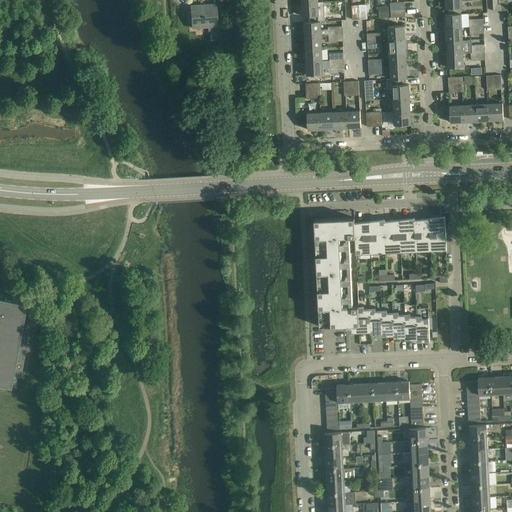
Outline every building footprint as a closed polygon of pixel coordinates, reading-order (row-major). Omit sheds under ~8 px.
[(460,8),(462,8),(461,0),(445,0),(446,9),(448,8),(448,14),(461,13),(460,8)] [(501,11),(500,0),(492,0),(493,11),(501,11)] [(500,0),(501,11),(508,10),(507,0),(500,0)] [(318,16),(319,16),(318,2),(302,3),(302,16),(306,16),(306,22),(319,21),(318,16)] [(391,10),(405,9),(405,2),(390,3),(391,10)] [(218,31),(216,4),(191,6),(191,12),(188,12),(188,22),(192,22),(193,28),(207,27),(207,32),(218,31)] [(366,4),(359,5),(359,19),(367,19),(366,4)] [(387,7),(379,7),(379,16),(380,18),(388,17),(387,7)] [(405,9),(391,10),(391,17),(405,17),(405,9)] [(448,14),(445,14),(445,28),(462,27),(461,13),(448,14)] [(469,27),(484,26),(483,18),(469,19),(469,27)] [(321,21),(319,21),(306,22),(305,22),(305,35),(322,35),(321,21)] [(329,34),(343,34),(342,26),(328,27),(329,34)] [(388,27),(389,40),(405,39),(405,26),(388,27)] [(484,33),(484,26),(469,27),(470,34),(484,33)] [(446,41),(463,40),(462,27),(445,28),(446,41)] [(367,41),(382,40),(381,33),(367,34),(367,41)] [(343,41),(343,34),(329,34),(329,42),(343,41)] [(323,48),(322,35),(305,35),(306,48),(323,48)] [(406,52),(405,39),(389,40),(389,53),(406,52)] [(382,40),(367,41),(368,48),(382,48),(382,40)] [(447,54),(463,53),(463,40),(446,41),(447,54)] [(471,53),(485,52),(485,45),(470,45),(471,53)] [(323,61),(323,48),(306,48),(307,62),(323,61)] [(330,60),(344,60),(344,52),(329,53),(330,60)] [(407,65),(406,52),(389,53),(390,66),(407,65)] [(486,60),(485,52),(471,53),(471,60),(486,60)] [(463,53),(447,54),(447,67),(464,66),(463,53)] [(369,67),(383,66),(383,59),(368,60),(369,67)] [(344,60),(330,60),(330,68),(340,67),(340,73),(345,73),(344,60)] [(323,61),(307,62),(307,75),(324,74),(323,61)] [(407,65),(390,66),(391,80),(393,80),(405,79),(407,79),(407,65)] [(383,74),(383,66),(369,67),(369,75),(383,74)] [(501,75),(494,75),(494,90),(502,89),(501,75)] [(448,78),(449,85),(463,84),(463,77),(448,78)] [(393,99),(410,98),(409,85),(406,85),(405,79),(393,80),(393,86),(392,86),(393,99)] [(369,80),(365,81),(366,100),(374,100),(373,80),(369,80)] [(352,96),(352,81),(344,81),(345,96),(352,96)] [(359,81),(352,81),(352,96),(360,95),(359,81)] [(306,91),(321,90),(320,83),(306,83),(306,91)] [(464,91),(463,84),(449,85),(449,92),(464,91)] [(321,98),(321,90),(306,91),(306,98),(321,98)] [(410,111),(410,98),(393,99),(394,112),(410,111)] [(503,103),(489,104),(490,120),(504,120),(503,103)] [(464,122),(477,121),(476,104),(463,105),(464,122)] [(477,121),(490,120),(489,104),(476,104),(477,121)] [(464,122),(463,105),(450,106),(451,123),(464,122)] [(335,129),(348,128),(347,111),(334,112),(335,129)] [(360,111),(347,111),(348,128),(361,127),(360,111)] [(381,111),(374,112),(374,126),(382,126),(381,111)] [(410,111),(394,112),(394,125),(411,125),(410,111)] [(321,113),(322,129),(335,129),(334,112),(321,113)] [(374,126),(374,112),(366,112),(367,127),(374,126)] [(322,129),(321,113),(307,113),(308,130),(322,129)] [(430,218),(431,251),(447,250),(445,221),(445,216),(430,218)] [(348,332),(360,331),(359,306),(353,306),(350,237),(355,237),(355,223),(355,218),(349,218),(349,221),(344,221),(344,218),(315,219),(320,327),(348,325),(348,332)] [(401,252),(416,252),(415,220),(415,218),(400,220),(401,252)] [(416,252),(431,251),(430,218),(415,220),(416,252)] [(371,254),(386,253),(385,221),(385,219),(370,221),(371,254)] [(386,253),(401,252),(400,220),(385,221),(386,253)] [(356,254),(371,254),(370,221),(355,223),(355,237),(356,254)] [(0,385),(11,387),(13,375),(21,377),(30,327),(32,318),(24,316),(26,304),(0,299),(0,385)] [(360,331),(372,331),(370,308),(364,309),(364,305),(359,306),(360,331)] [(383,333),(382,310),(376,311),(376,308),(370,308),(372,331),(372,333),(383,333)] [(395,335),(394,312),(387,312),(387,310),(382,310),(383,333),(383,335),(395,335)] [(406,336),(405,314),(399,314),(399,312),(394,312),(395,335),(395,337),(406,336)] [(418,338),(417,316),(411,316),(411,314),(405,314),(406,336),(406,339),(418,338)] [(422,316),(417,316),(418,338),(418,341),(430,340),(429,318),(422,318),(422,316)] [(511,392),(511,375),(503,376),(503,393),(511,392)] [(503,376),(491,377),(491,394),(503,393),(503,376)] [(491,394),(491,377),(478,378),(478,381),(479,387),(479,392),(479,395),(491,394)] [(398,399),(410,398),(411,398),(410,396),(410,390),(410,384),(410,381),(397,382),(398,399)] [(374,400),(386,400),(385,382),(373,383),(374,400)] [(386,400),(398,399),(397,382),(385,382),(386,400)] [(362,401),(374,400),(373,383),(361,384),(362,401)] [(350,402),(350,401),(349,384),(337,385),(337,388),(338,394),(338,400),(338,402),(338,406),(338,408),(350,407),(350,402)] [(350,401),(362,401),(361,384),(349,384),(350,401)] [(470,438),(487,437),(486,424),(469,425),(470,438)] [(410,441),(428,440),(427,427),(410,428),(410,441)] [(325,445),(342,444),(351,444),(350,432),(325,433),(325,445)] [(488,449),(487,437),(470,438),(471,450),(488,449)] [(428,452),(428,440),(410,441),(411,453),(428,452)] [(343,456),(342,444),(325,445),(326,457),(343,456)] [(488,461),(488,449),(471,450),(471,462),(488,461)] [(412,465),(429,464),(428,452),(411,453),(412,465)] [(326,469),(344,468),(343,456),(326,457),(326,469)] [(489,473),(488,461),(471,462),(472,474),(489,473)] [(412,477),(429,476),(429,464),(412,465),(412,477)] [(327,481),(344,480),(354,480),(354,468),(344,468),(326,469),(327,481)] [(490,485),(489,473),(472,474),(472,486),(490,485)] [(413,489),(430,488),(429,476),(412,477),(413,489)] [(378,479),(379,484),(379,491),(383,490),(387,490),(386,478),(378,479)] [(328,493),(345,492),(344,480),(327,481),(328,493)] [(490,497),(490,485),(472,486),(473,498),(490,497)] [(413,501),(431,500),(430,488),(413,489),(413,501)] [(328,505),(346,504),(356,504),(355,492),(345,492),(328,493),(328,505)] [(491,509),(490,497),(473,498),(474,510),(491,509)] [(414,511),(424,511),(431,511),(431,500),(413,501),(414,506),(414,511)] [(390,511),(390,502),(381,503),(381,511),(390,511)]
